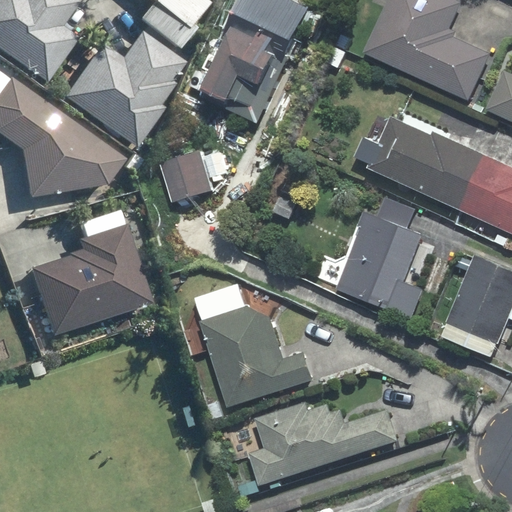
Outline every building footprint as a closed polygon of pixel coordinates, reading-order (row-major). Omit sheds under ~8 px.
[(0,0),(0,47),(48,80),(79,34),(65,24),(81,0),(0,0)] [(159,0),(161,1),(145,20),(163,34),(178,45),(178,44),(193,26),(188,22),(204,3),(199,0),(159,0)] [(214,91),(238,103),(237,106),(262,118),(279,83),(273,80),(285,56),(289,58),(314,8),(296,0),(250,0),(238,26),(233,24),(209,74),(203,71),(196,84),(208,91),(214,78),(220,81),(214,91)] [(391,0),(369,49),(475,97),(495,52),(450,32),(464,0),(391,0)] [(138,33),(123,58),(98,43),(61,103),(132,147),(157,105),(184,62),(138,33)] [(350,52),(345,63),(363,71),(368,59),(350,52)] [(332,65),(329,73),(340,78),(344,70),(332,65)] [(12,75),(0,92),(0,133),(23,150),(32,199),(110,185),(130,156),(12,75)] [(511,75),(505,91),(497,108),(511,114),(511,75)] [(378,164),(376,168),(463,207),(488,152),(442,131),(440,135),(399,116),(387,143),(377,138),(368,159),(378,164)] [(463,207),(511,228),(511,162),(488,152),(463,207)] [(209,153),(168,165),(179,202),(220,190),(209,153)] [(290,187),(288,190),(305,199),(316,176),(298,168),(296,172),(287,167),(280,182),(290,187)] [(279,195),(273,208),(296,219),(302,204),(286,197),(286,198),(279,195)] [(430,234),(415,228),(423,208),(390,195),(382,216),(369,211),(363,226),(367,227),(343,288),(419,319),(430,289),(411,281),(430,234)] [(77,240),(80,251),(25,269),(48,337),(152,302),(131,242),(125,223),(77,240)] [(465,269),(475,274),(450,335),(501,356),(511,329),(511,264),(485,254),(482,260),(470,256),(465,269)] [(255,304),(208,320),(236,406),(319,380),(310,352),(291,358),(278,316),(255,304)] [(27,366),(31,378),(43,375),(39,362),(27,366)] [(228,416),(224,402),(213,405),(217,419),(228,416)] [(262,418),(272,447),(257,452),(268,485),(406,440),(395,408),(353,422),(348,408),(338,412),(335,403),(314,409),(312,402),(262,418)] [(248,484),(252,495),(261,492),(257,481),(248,484)] [(224,511),(220,499),(207,503),(210,511),(224,511)]
